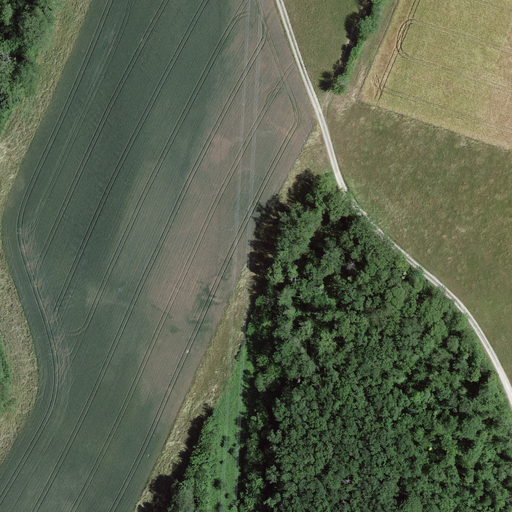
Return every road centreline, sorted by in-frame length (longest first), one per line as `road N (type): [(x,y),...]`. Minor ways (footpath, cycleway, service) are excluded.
road 1 (track): [(511,403),(465,313),(343,188),(278,0)]
road 2 (track): [(339,180),(294,269),(270,279)]
